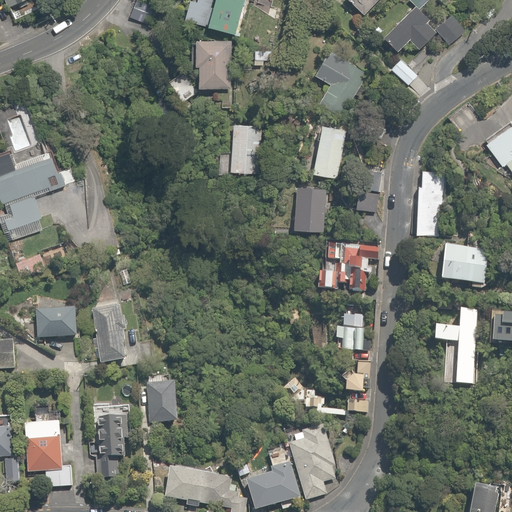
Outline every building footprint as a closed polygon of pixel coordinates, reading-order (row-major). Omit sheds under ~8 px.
[(228,32),(237,0),(193,0),(192,3),(183,0),(178,16),(228,32)] [(375,0),(343,0),(361,16),(375,0)] [(421,18),(408,7),(377,41),(390,52),(404,37),(418,50),(433,34),(418,21),(421,18)] [(459,33),(446,17),(433,28),(446,44),(459,33)] [(186,38),(185,63),(195,63),(194,86),(228,88),(228,75),(222,74),(223,50),(206,49),(206,39),(186,38)] [(363,71),(323,51),(311,76),(326,83),(315,106),(340,118),(363,71)] [(416,73),(394,58),(385,72),(407,86),(416,73)] [(252,144),(260,145),(261,121),(231,120),(229,174),(251,175),(252,144)] [(511,125),(509,122),(483,142),(501,166),(505,163),(511,171),(511,125)] [(334,128),(311,125),(306,174),(339,177),(342,150),(332,149),(334,128)] [(32,196),(61,187),(50,152),(13,164),(8,149),(0,151),(0,199),(7,197),(11,212),(1,215),(9,240),(42,230),(32,196)] [(380,169),(368,168),(367,189),(379,189),(380,169)] [(443,236),(446,172),(420,171),(419,187),(413,186),(411,234),(443,236)] [(323,185),(292,184),(290,229),(321,231),(323,185)] [(377,198),(352,198),(351,212),(377,212),(377,198)] [(378,262),(378,245),(336,244),(336,262),(322,262),(322,271),(314,271),(313,291),(335,292),(336,284),(347,285),(347,292),(368,292),(369,267),(362,267),(362,261),(378,262)] [(482,249),(435,246),(433,283),(479,286),(482,249)] [(113,304),(91,309),(103,363),(125,359),(113,304)] [(71,305),(36,307),(37,338),(73,336),(71,305)] [(361,315),(328,314),(327,341),(337,341),(337,352),(360,353),(361,315)] [(511,314),(485,314),(484,344),(504,345),(504,340),(511,339),(511,314)] [(11,340),(0,340),(0,367),(12,367),(11,340)] [(365,390),(367,358),(352,357),(351,378),(337,377),(336,394),(357,395),(357,390),(365,390)] [(172,379),(146,381),(149,422),(175,420),(172,379)] [(314,388),(298,388),(298,409),(313,410),(312,415),(342,416),(342,412),(335,411),(335,405),(323,404),(323,398),(314,398),(314,388)] [(367,403),(345,402),(345,414),(367,415),(367,403)] [(71,464),(60,464),(58,421),(47,421),(47,414),(34,414),(35,422),(24,422),(26,470),(45,469),(46,486),(72,485),(71,464)] [(119,414),(97,414),(98,473),(120,473),(119,414)] [(321,423),(285,433),(304,499),(326,493),(322,480),(337,476),(321,423)] [(298,492),(287,461),(244,477),(255,508),(298,492)] [(228,472),(167,466),(163,496),(229,503),(228,511),(242,511),(244,495),(236,494),(237,483),(227,482),(228,472)] [(488,511),(490,492),(465,489),(462,511),(488,511)]
